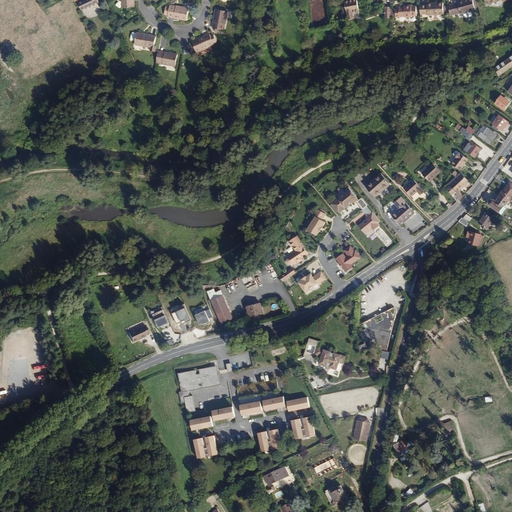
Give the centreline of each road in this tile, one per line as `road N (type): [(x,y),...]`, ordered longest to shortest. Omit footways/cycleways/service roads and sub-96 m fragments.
road 1 (track): [(42,288),(87,274),(175,269),(233,250),(298,178),(408,124),(426,100),(428,71)]
road 2 (track): [(428,71),(376,66),(310,90),(274,112),(251,146),(207,185),(73,170),(0,183)]
road 3 (primary): [(0,471),(65,412),(132,369),(281,325),(341,292)]
road 4 (tertiary): [(416,243),(419,280),(370,511)]
road 5 (unknown): [(419,280),(362,298),(333,323),(334,341),(376,362),(363,399),(388,405)]
road 6 (track): [(403,392),(440,332),(464,320),(481,331),(511,391)]
road 7 (track): [(0,305),(42,288),(76,404)]
road 8 (track): [(511,451),(471,460),(454,418),(410,430),(399,406)]
road 9 (primary): [(416,243),(459,209),(511,141)]
